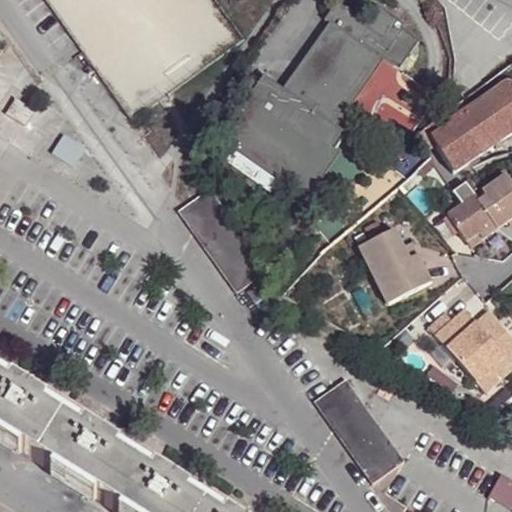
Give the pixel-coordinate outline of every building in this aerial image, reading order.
[(306,198),(347,135),(334,125),(379,61),(395,71),(415,39),(376,9),(366,23),(338,5),(325,23),(332,29),(286,93),(265,80),(223,140),(306,198)] [(432,143),(435,147),(455,174),(511,134),(511,86),(505,86),(468,113),(451,126),(451,129),(432,143)] [(7,118),(22,127),(31,112),(17,103),(7,118)] [(461,105),(426,131),(432,143),(451,129),(451,126),(468,113),(461,105)] [(414,141),(425,154),(435,147),(432,143),(426,131),(414,141)] [(388,186),(415,169),(408,157),(380,173),(388,186)] [(428,158),(413,172),(421,179),(434,166),(428,158)] [(483,241),(507,225),(511,221),(511,185),(505,177),(481,194),(484,198),(478,203),(465,185),(454,193),(462,206),(446,217),(465,244),(477,235),(483,241)] [(211,193),(178,216),(236,296),(268,274),(211,193)] [(410,255),(402,243),(392,227),(360,247),(394,302),(435,277),(417,250),(410,255)] [(410,238),(402,243),(410,255),(417,250),(410,238)] [(482,332),(475,324),(464,311),(451,324),(445,316),(428,331),(474,384),(503,359),(508,364),(511,359),(511,341),(494,322),(482,332)] [(487,314),(475,324),(482,332),(494,322),(487,314)] [(503,359),(474,384),(479,389),(508,364),(503,359)] [(433,369),(426,378),(450,392),(455,385),(433,369)] [(346,382),(313,406),(374,487),(407,464),(346,382)] [(0,389),(0,442),(35,464),(59,426),(43,416),(46,410),(10,388),(7,393),(0,389)] [(59,426),(35,464),(107,509),(131,470),(116,461),(119,456),(82,433),(79,438),(59,426)] [(131,470),(107,509),(111,511),(198,511),(185,504),(188,499),(154,477),(151,483),(131,470)] [(488,497),(511,511),(511,487),(498,480),(488,497)]
